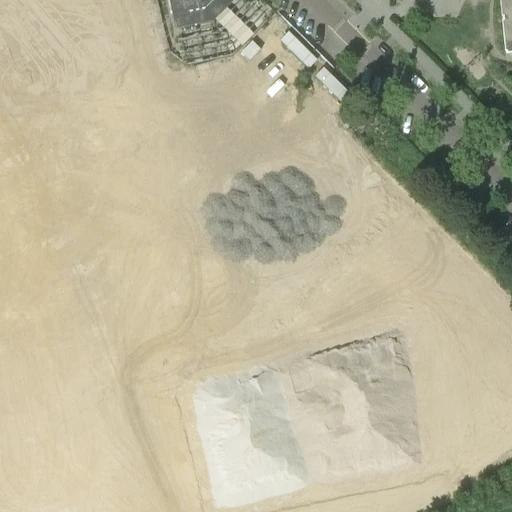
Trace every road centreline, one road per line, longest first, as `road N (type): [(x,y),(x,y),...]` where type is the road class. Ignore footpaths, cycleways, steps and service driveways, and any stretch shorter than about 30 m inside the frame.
road 1 (unknown): [(255,504),(148,0)]
road 2 (residential): [(511,192),(312,0)]
